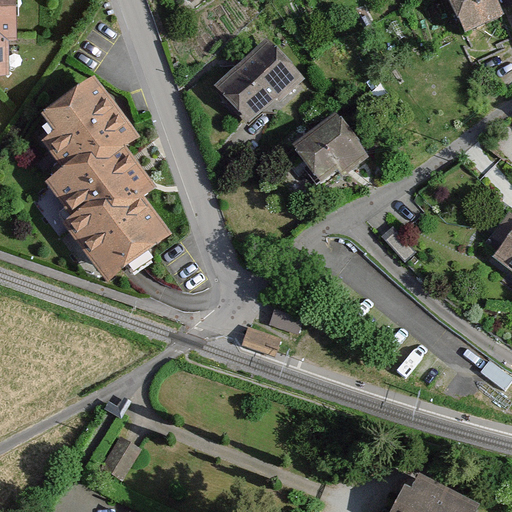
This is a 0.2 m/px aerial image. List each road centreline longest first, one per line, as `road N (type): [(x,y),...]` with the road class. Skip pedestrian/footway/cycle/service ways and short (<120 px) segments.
road 1 (residential): [(511,110),(300,246),(240,301)]
road 2 (residential): [(240,301),(131,0)]
road 3 (unknown): [(124,382),(137,409),(167,435),(322,492)]
road 4 (unknown): [(345,218),(511,355)]
road 5 (residential): [(90,402),(173,354),(240,301)]
